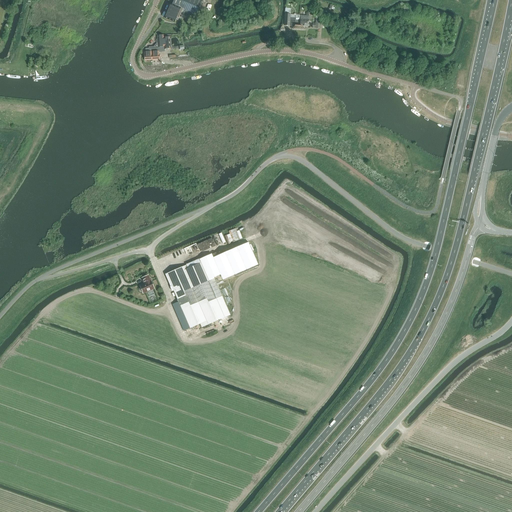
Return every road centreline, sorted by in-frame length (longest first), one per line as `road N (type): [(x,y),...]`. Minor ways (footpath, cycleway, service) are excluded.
road 1 (trunk): [(494,0),(416,305),(370,382),(258,511)]
road 2 (trunk): [(279,511),(383,389),(431,313),(455,248),(511,0)]
road 3 (unclassified): [(392,79),(307,52),(272,50),(140,74),(132,55),(157,0)]
road 4 (unclassified): [(0,316),(39,278),(219,203),(277,155)]
road 5 (unclassified): [(511,321),(457,360),(316,511)]
road 6 (unclassified): [(511,273),(394,233),(302,161),(277,155)]
road 7 (unclassified): [(511,233),(490,229),(478,216),(496,132)]
